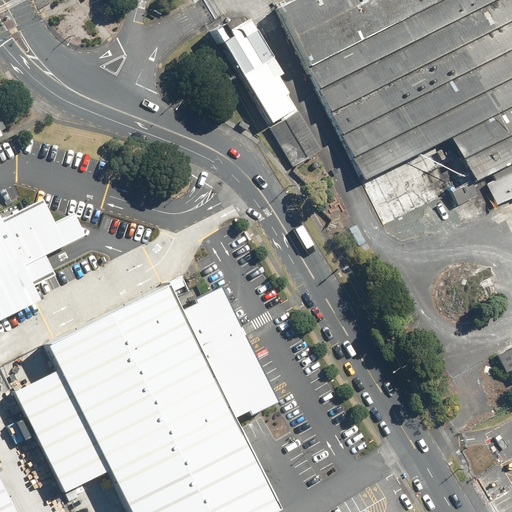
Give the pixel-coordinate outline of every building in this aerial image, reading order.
[(282,0),(267,8),(296,69),(439,0),(282,0)] [(511,163),(511,0),(439,0),(296,69),(373,230),(511,163)] [(240,15),(211,32),(265,125),(295,108),(240,15)] [(250,126),(242,121),(239,125),(247,130),(250,126)] [(0,305),(31,290),(17,261),(45,247),(22,199),(0,209),(0,305)] [(152,284),(31,342),(41,363),(2,382),(50,480),(89,462),(103,489),(224,431),(215,413),(255,393),(200,280),(159,299),(152,284)] [(502,375),(506,373),(511,383),(511,348),(493,357),(502,375)] [(0,511),(16,511),(0,479),(0,511)]
